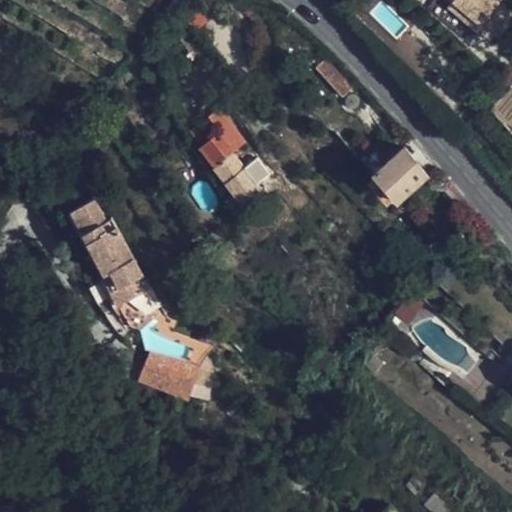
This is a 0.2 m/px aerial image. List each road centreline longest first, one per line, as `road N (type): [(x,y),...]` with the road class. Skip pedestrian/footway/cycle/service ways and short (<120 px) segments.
road 1 (secondary): [(303,0),(511,224)]
road 2 (residential): [(156,511),(0,357)]
